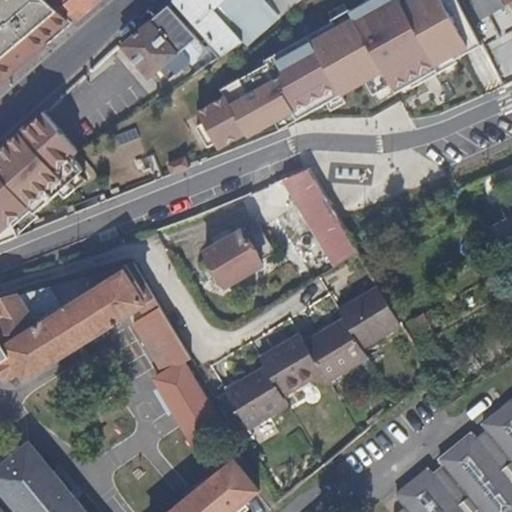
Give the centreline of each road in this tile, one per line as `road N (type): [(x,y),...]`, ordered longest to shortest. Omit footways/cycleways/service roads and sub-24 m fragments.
road 1 (residential): [(0,265),(284,148),(416,139),(511,100)]
road 2 (unknown): [(133,209),(213,332),(236,336),(346,272)]
road 3 (secondary): [(143,0),(0,125)]
road 4 (unknown): [(84,481),(156,431),(111,360)]
